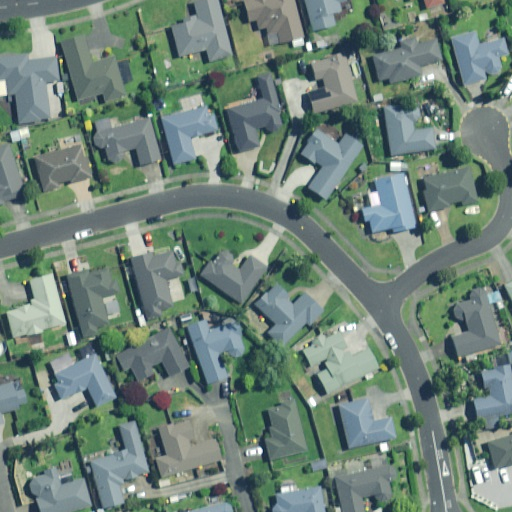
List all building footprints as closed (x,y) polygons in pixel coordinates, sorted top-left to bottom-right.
[(233,56),(218,0),(201,0),(194,2),(197,15),(183,19),(184,23),(172,26),(179,57),(206,50),(209,62),(233,56)] [(303,38),(293,0),(242,0),(249,22),(256,20),(259,30),(265,28),(270,46),(303,38)] [(304,0),(312,31),(335,26),(332,13),(340,11),(338,3),(345,1),(345,0),(304,0)] [(445,4),(443,0),(410,0),(423,0),(426,9),(445,4)] [(480,45),(477,32),(450,39),(463,87),(485,81),(484,76),(501,71),(497,57),(508,54),(504,39),(480,45)] [(92,63),(84,36),(61,43),(78,101),(103,94),(105,103),(126,97),(115,57),(92,63)] [(440,62),(436,39),(414,43),(413,40),(400,42),(401,49),(374,53),(379,85),(418,79),(416,66),(440,62)] [(28,61),(27,54),(0,57),(0,96),(15,94),(19,123),(50,119),(46,83),(60,81),(57,57),(28,61)] [(358,102),(346,55),(311,63),(316,80),(322,78),(325,88),(309,93),(314,113),(358,102)] [(284,129),(269,73),(257,76),(264,100),(227,110),(239,153),(260,147),(255,129),(266,126),(268,133),(284,129)] [(400,109),(400,104),(384,106),(391,156),(435,149),(432,129),(413,132),(411,122),(419,120),(417,106),(400,109)] [(208,116),(205,107),(162,119),(174,165),(196,159),(190,138),(217,131),(213,114),(208,116)] [(161,160),(151,119),(110,130),(107,117),(94,121),(97,133),(92,134),(96,149),(105,147),(109,164),(123,160),(122,152),(136,148),(141,165),(161,160)] [(30,137),(26,127),(9,133),(12,143),(30,137)] [(338,145),(315,129),(299,153),(322,169),(308,189),(326,201),(363,146),(345,134),(338,145)] [(0,204),(24,197),(9,145),(0,147),(0,204)] [(93,178),(85,145),(34,158),(43,192),(58,188),(57,183),(70,180),(71,183),(93,178)] [(477,204),(471,168),(457,170),(458,173),(423,178),(428,212),(477,204)] [(417,227),(405,175),(375,181),(380,205),(362,209),(365,222),(369,221),(371,233),(392,228),(393,233),(417,227)] [(234,258),(221,248),(201,276),(241,305),(268,268),(251,256),(241,270),(231,263),(234,258)] [(183,277),(177,252),(152,258),(151,254),(132,259),(146,320),(161,317),(159,311),(173,307),(166,281),(183,277)] [(117,294),(111,266),(68,277),(83,338),(98,334),(96,327),(108,324),(102,298),(117,294)] [(67,323),(54,275),(30,281),(36,304),(6,312),(13,338),(67,323)] [(291,298),(277,284),(255,305),(276,325),(268,333),(281,347),(305,324),(308,327),(324,311),(305,292),(295,302),(291,298)] [(501,346),(485,290),(470,294),(467,304),(453,308),(456,321),(464,319),(468,333),(453,338),(458,358),(501,346)] [(209,331),(205,320),(187,326),(207,385),(227,378),(218,354),(223,352),(226,360),(245,354),(234,322),(209,331)] [(188,368),(170,330),(116,356),(124,373),(131,369),(138,383),(153,375),(150,369),(162,363),(169,377),(188,368)] [(353,355),(341,331),(302,350),(310,366),(323,360),(328,369),(317,374),(327,394),(378,368),(368,348),(353,355)] [(116,398),(95,355),(73,366),(68,355),(50,364),(59,382),(54,385),(62,400),(87,387),(97,407),(116,398)] [(511,376),(509,365),(479,371),(485,398),(473,400),(478,421),(483,420),(485,430),(499,427),(496,417),(511,413),(511,376)] [(0,386),(0,425),(4,424),(1,414),(28,407),(21,381),(0,386)] [(373,422),(368,400),(339,406),(348,449),(395,439),(391,418),(373,422)] [(306,451),(294,401),(267,408),(275,437),(265,440),(270,460),(306,451)] [(195,438),(190,420),(158,429),(166,456),(155,459),(161,478),(222,460),(216,440),(190,448),(188,440),(195,438)] [(149,473),(134,422),(120,426),(127,452),(90,462),(103,509),(124,503),(119,486),(124,480),(149,473)] [(511,435),(487,443),(495,470),(511,464),(511,435)] [(66,484),(60,463),(27,473),(33,496),(35,495),(40,511),(72,511),(92,506),(84,479),(66,484)] [(398,479),(394,465),(334,479),(341,511),(363,511),(360,498),(374,495),(376,503),(391,500),(387,481),(398,479)] [(324,511),(319,486),(274,494),(276,506),(271,507),(272,511),(324,511)] [(231,511),(229,502),(191,511),(231,511)]
